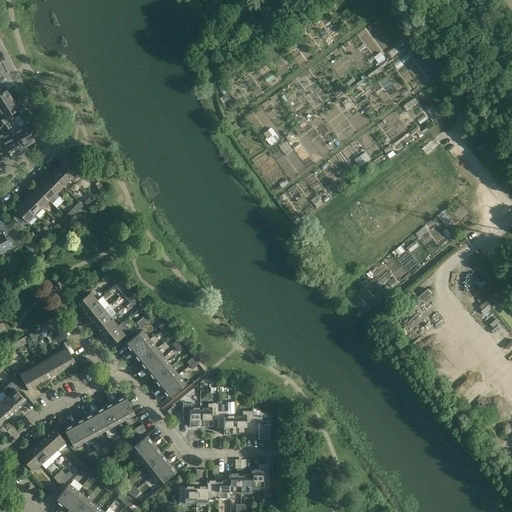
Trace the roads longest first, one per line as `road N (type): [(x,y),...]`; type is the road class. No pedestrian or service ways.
road 1 (residential): [(118,372),(187,454),(274,454)]
road 2 (residential): [(0,199),(48,150),(0,48)]
road 3 (residential): [(0,450),(40,415),(118,372)]
